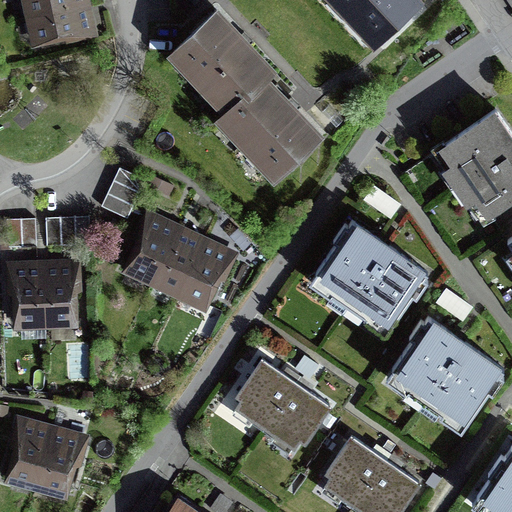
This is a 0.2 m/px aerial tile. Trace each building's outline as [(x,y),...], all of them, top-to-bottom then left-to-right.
[(27,0),(37,45),(91,33),(88,18),(83,0),(27,0)] [(334,0),(377,45),(422,2),(420,0),(334,0)] [(172,48),(231,110),(222,118),(276,174),(319,133),(294,107),(265,77),(274,68),(248,41),(216,7),(172,48)] [(511,193),(511,132),(493,107),(438,149),(487,213),(511,193)] [(127,218),(146,177),(120,166),(117,172),(112,185),(105,199),(102,207),(127,218)] [(373,186),(364,199),(390,217),(399,204),(373,186)] [(46,244),(89,243),(89,215),(82,215),(68,216),(53,216),(45,216),(46,244)] [(126,263),(209,303),(232,256),(211,246),(191,236),(170,225),(149,216),(126,263)] [(6,218),(7,245),(36,244),(35,217),(29,217),(14,217),(6,218)] [(351,218),(312,277),(385,325),(424,266),(351,218)] [(77,265),(43,266),(45,319),(78,318),(77,265)] [(15,320),(45,319),(43,266),(13,266),(15,320)] [(449,293),(440,306),(466,324),(475,311),(449,293)] [(425,315),(386,375),(459,423),(499,363),(425,315)] [(264,426),(296,379),(262,357),(237,395),(242,398),(236,407),(264,426)] [(296,379),(264,426),(292,444),(297,436),(305,441),(331,403),(296,379)] [(38,482),(52,430),(21,421),(7,474),(38,482)] [(52,430),(38,482),(69,491),(83,438),(52,430)] [(353,504),(385,458),(354,437),(329,475),(334,478),(328,487),(353,504)] [(511,511),(511,448),(482,499),(501,511),(511,511)] [(385,458),(353,504),(364,511),(402,511),(422,483),(385,458)] [(199,511),(181,499),(172,511),(199,511)]
